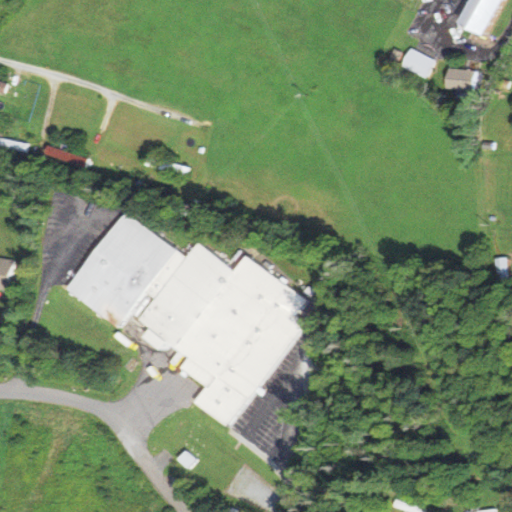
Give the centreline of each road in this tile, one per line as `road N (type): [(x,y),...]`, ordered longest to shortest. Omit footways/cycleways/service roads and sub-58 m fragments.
road 1 (residential): [(0,391),(98,408),(184,511),(283,511)]
road 2 (residential): [(206,125),(0,59)]
